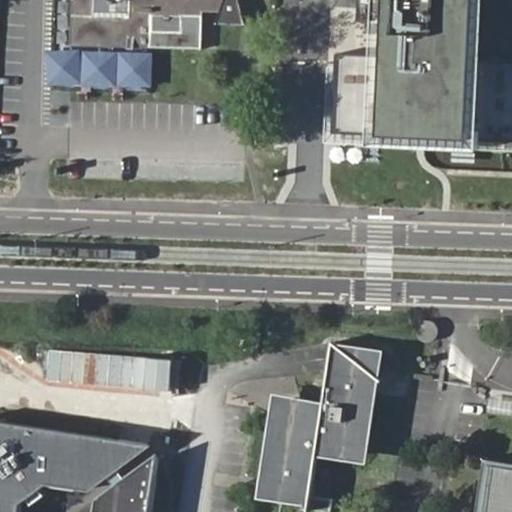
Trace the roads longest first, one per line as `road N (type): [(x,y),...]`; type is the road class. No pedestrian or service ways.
road 1 (tertiary): [(0,269),(511,286)]
road 2 (tertiary): [(511,236),(0,220)]
